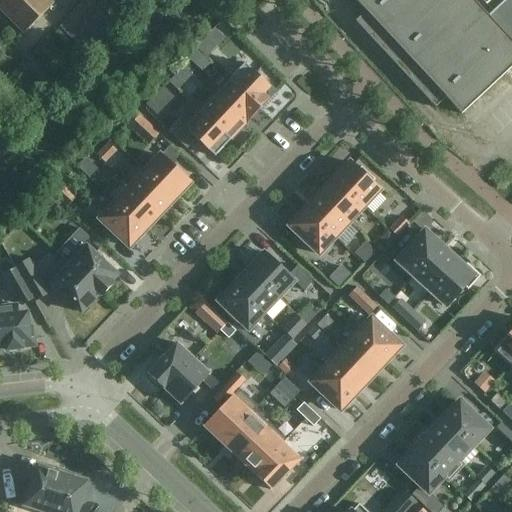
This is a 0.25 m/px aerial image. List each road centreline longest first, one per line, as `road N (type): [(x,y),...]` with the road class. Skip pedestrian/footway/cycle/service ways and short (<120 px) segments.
road 1 (residential): [(343,108),(97,365),(81,396)]
road 2 (residential): [(292,511),(511,276)]
road 3 (residential): [(343,108),(489,244)]
road 4 (residential): [(204,511),(81,396)]
road 5 (residential): [(266,9),(325,67),(343,108)]
